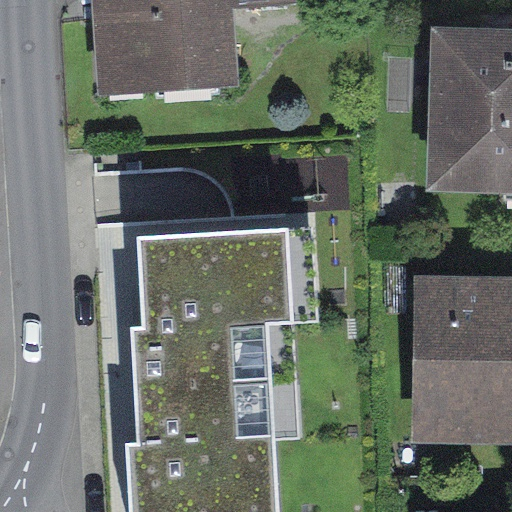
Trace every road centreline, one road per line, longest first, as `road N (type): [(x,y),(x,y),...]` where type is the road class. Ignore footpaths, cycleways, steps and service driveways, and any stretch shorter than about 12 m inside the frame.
road 1 (unknown): [(178,511),(161,198),(169,167),(188,146),(260,135),(292,147),(304,195),(316,332),(317,511)]
road 2 (tertiary): [(26,0),(49,323),(44,422),(23,483),(2,511)]
